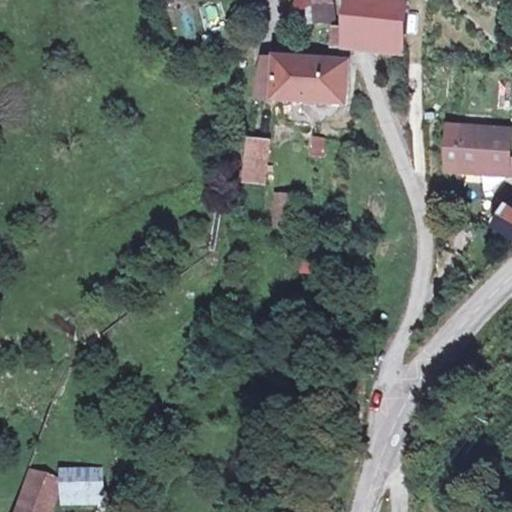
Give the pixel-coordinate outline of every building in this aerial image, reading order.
[(406,57),(409,0),(350,0),(346,51),(406,57)] [(259,97),(304,100),(305,58),(280,57),(266,55),(259,97)] [(305,58),(304,100),(350,103),(350,61),(305,58)] [(271,132),(250,128),(243,169),(263,173),(271,132)] [(511,130),(464,128),(464,171),(483,172),(510,172),(511,157),(511,130)] [(313,136),(311,154),(326,155),(327,137),(313,136)] [(483,172),(464,171),(463,182),(482,183),(483,172)] [(295,216),(295,192),(273,192),(273,216),(295,216)] [(511,207),(510,206),(495,230),(511,240),(511,207)] [(39,475),(33,473),(19,511),(47,511),(59,479),(46,476),(39,475)] [(92,473),(61,476),(62,503),(93,501),(92,473)]
